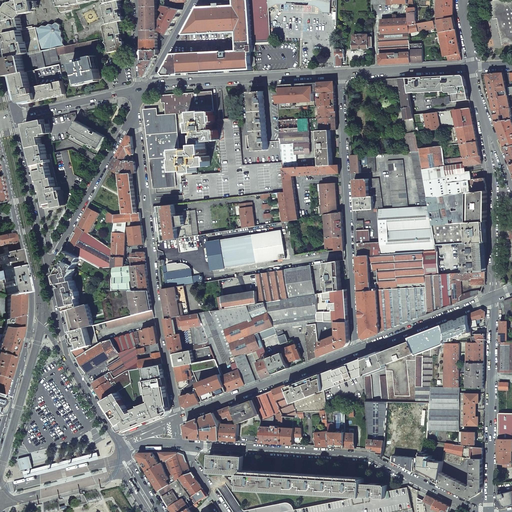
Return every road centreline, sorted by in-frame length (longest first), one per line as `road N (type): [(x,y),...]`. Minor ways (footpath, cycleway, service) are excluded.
road 1 (residential): [(134,109),(177,418)]
road 2 (residential): [(183,444),(366,453),(478,511)]
road 3 (residential): [(341,73),(356,349)]
road 4 (residential): [(493,297),(489,511)]
road 5 (unknown): [(151,257),(187,253),(214,276),(351,252)]
road 6 (residential): [(341,73),(159,83),(139,91)]
road 7 (residential): [(356,349),(177,418)]
road 8 (unclassified): [(48,268),(134,109)]
road 9 (secondary): [(48,268),(15,115)]
road 10 (residential): [(493,297),(356,349)]
road 11 (residential): [(471,66),(341,73)]
road 12 (residential): [(139,91),(15,115)]
